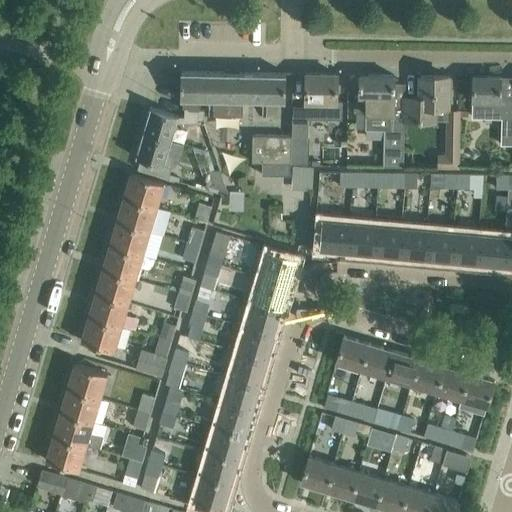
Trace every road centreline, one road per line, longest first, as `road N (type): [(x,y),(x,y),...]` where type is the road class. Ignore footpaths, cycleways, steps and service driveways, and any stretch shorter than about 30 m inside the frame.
road 1 (tertiary): [(0,415),(130,0)]
road 2 (residential): [(511,282),(327,265),(310,274),(302,302)]
road 3 (residential): [(302,302),(251,473),(258,502),(274,511)]
road 4 (residential): [(302,302),(511,367)]
road 5 (residential): [(511,60),(294,55)]
